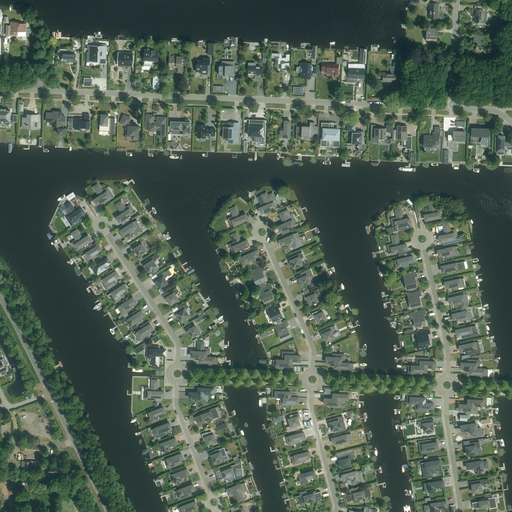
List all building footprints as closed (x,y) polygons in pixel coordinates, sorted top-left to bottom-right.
[(438,18),(439,4),(441,5),(441,1),(426,0),(426,4),(429,4),(428,17),(438,18)] [(475,22),(481,22),(486,22),(487,7),(481,6),(481,10),(476,9),(476,19),(475,19),(475,22)] [(11,34),(10,35),(15,35),(15,31),(18,31),(18,35),(18,36),(25,36),(26,36),(26,32),(27,23),(18,23),(18,22),(11,22),(11,25),(6,25),(6,33),(11,34)] [(427,28),(426,40),(437,41),(437,32),(434,32),(434,29),(430,29),(427,28)] [(474,35),(474,43),(478,44),(478,47),(476,47),(476,53),(486,54),(486,47),(483,47),(483,44),(484,44),(484,35),(474,35)] [(91,47),(90,59),(91,59),(94,59),(94,60),(97,60),(97,59),(99,59),(99,62),(105,62),(106,47),(98,46),(98,48),(91,47)] [(158,61),(158,53),(159,50),(145,49),(145,52),(144,60),(158,61)] [(118,55),(118,64),(126,64),(126,66),(133,66),(133,53),(124,52),(124,55),(118,55)] [(62,53),(62,62),(75,62),(75,53),(62,53)] [(289,71),(289,63),(284,63),(284,61),(289,61),(289,55),(286,54),(286,58),(281,58),(281,55),(280,54),(272,53),(272,58),(276,58),(275,68),(286,68),(285,71),(289,71)] [(186,59),(182,59),(182,57),(169,56),(169,67),(178,67),(178,73),(183,73),(183,67),(186,67),(186,59)] [(196,64),(196,72),(201,72),(201,74),(208,74),(208,64),(210,64),(210,59),(203,58),(203,61),(197,60),(197,64),(196,64)] [(335,71),(335,77),(338,77),(339,64),(322,64),(322,60),(321,73),(322,73),(322,70),(326,71),(326,73),(333,73),(333,71),(335,71)] [(262,66),(256,66),(256,63),(249,62),(248,66),(248,73),(258,74),(258,76),(262,76),(262,66)] [(219,65),(219,74),(226,75),(226,74),(228,74),(228,75),(234,75),(234,74),(238,74),(239,66),(234,66),(234,63),(222,63),(222,65),(219,65)] [(300,63),(300,67),(296,66),(296,72),(301,72),(301,78),(310,78),(311,70),(313,71),(313,77),(317,77),(317,67),(312,66),(312,63),(300,63)] [(358,78),(357,80),(363,80),(364,69),(364,64),(355,64),(349,64),(349,69),(350,69),(350,78),(358,78)] [(395,81),(396,74),(396,66),(390,66),(390,71),(391,71),(391,74),(383,73),(383,77),(383,79),(383,81),(387,81),(387,82),(393,82),(393,81),(395,81)] [(0,122),(1,122),(1,123),(2,123),(2,122),(2,120),(5,121),(5,122),(4,122),(4,123),(5,123),(10,123),(10,122),(10,120),(10,111),(11,111),(10,111),(6,111),(6,110),(6,109),(5,109),(2,109),(1,109),(1,110),(0,110),(0,122)] [(52,113),(51,112),(49,113),(47,113),(46,121),(54,122),(54,127),(61,127),(61,129),(58,129),(58,134),(64,134),(67,134),(67,129),(64,129),(64,125),(65,125),(65,121),(61,121),(62,112),(57,112),(57,113),(53,113),(52,113)] [(82,119),(75,118),(75,124),(75,129),(80,130),(80,127),(86,128),(90,128),(90,121),(89,121),(89,114),(84,114),(84,119),(82,119)] [(23,118),(23,124),(27,125),(27,128),(39,128),(39,120),(39,121),(35,120),(35,115),(28,115),(28,118),(23,118)] [(100,125),(99,131),(110,132),(110,135),(114,135),(115,118),(111,118),(110,118),(110,119),(108,119),(108,115),(100,115),(102,115),(101,125),(100,125)] [(124,115),(121,121),(120,123),(127,126),(126,128),(125,130),(128,131),(128,137),(134,137),(134,141),(139,141),(140,136),(138,136),(138,133),(140,127),(136,125),(135,127),(127,123),(130,117),(124,115)] [(146,122),(146,129),(149,129),(149,130),(155,131),(155,129),(157,129),(157,133),(165,133),(166,118),(158,117),(158,122),(157,122),(156,123),(154,123),(154,122),(153,122),(153,115),(147,115),(146,122)] [(247,119),(247,120),(249,120),(249,129),(249,135),(251,136),(255,136),(255,142),(261,142),(260,145),(264,145),(264,146),(265,121),(266,121),(266,120),(247,119)] [(189,120),(188,120),(187,120),(186,120),(185,120),(185,121),(184,121),(184,122),(184,123),(182,123),(182,122),(172,122),(172,128),(181,129),(182,128),(184,128),(183,132),(183,134),(183,135),(184,135),(184,136),(185,136),(185,137),(186,137),(187,137),(188,136),(189,136),(189,135),(190,135),(190,134),(190,123),(190,122),(190,121),(189,121),(189,120)] [(281,129),(281,136),(290,137),(290,121),(285,121),(285,129),(281,129)] [(222,124),(222,128),(224,129),(224,139),(224,137),(229,137),(229,142),(238,143),(239,129),(234,129),(234,122),(229,122),(229,126),(227,126),(227,124),(222,124)] [(297,126),(296,140),(302,140),(302,137),(302,136),(302,134),(306,135),(306,137),(310,137),(314,137),(315,122),(310,122),(310,127),(306,127),(306,126),(302,126),(302,127),(297,126)] [(321,146),(327,146),(339,147),(340,139),(338,139),(339,130),(329,129),(330,123),(322,123),(321,132),(324,132),(323,138),(321,138),(321,146)] [(348,124),(347,131),(352,131),(351,145),(357,146),(358,146),(358,150),(364,150),(364,146),(363,146),(363,131),(360,131),(360,132),(355,132),(355,124),(348,124)] [(198,125),(197,137),(205,138),(206,135),(215,136),(215,129),(208,129),(206,129),(206,126),(198,125)] [(371,125),(371,142),(371,141),(378,142),(378,137),(385,138),(385,139),(386,129),(375,128),(376,125),(371,125)] [(396,132),(396,137),(397,137),(397,139),(402,140),(402,143),(403,143),(403,146),(406,146),(406,149),(411,149),(412,136),(407,136),(407,126),(407,127),(402,127),(402,126),(398,126),(397,132),(396,132)] [(471,129),(471,140),(476,140),(476,135),(485,136),(482,143),(489,146),(489,148),(490,129),(479,129),(471,129)] [(448,134),(448,142),(453,142),(453,140),(465,141),(465,132),(453,131),(453,134),(448,134)] [(439,134),(433,134),(433,137),(430,137),(430,136),(424,135),(423,146),(424,146),(425,148),(425,150),(426,150),(428,150),(429,150),(431,150),(431,149),(431,147),(435,147),(435,145),(438,146),(439,143),(439,134)] [(499,136),(498,138),(496,137),(495,153),(506,154),(506,148),(511,148),(511,142),(506,142),(506,143),(504,143),(504,136),(499,136)] [(98,184),(93,188),(97,195),(99,194),(100,196),(94,200),(97,204),(103,200),(104,203),(113,197),(107,188),(103,191),(98,184)] [(76,196),(73,192),(66,197),(69,201),(76,196)] [(262,207),(260,208),(262,213),(279,205),(278,205),(273,193),(267,195),(266,193),(261,195),(265,203),(266,205),(262,207)] [(121,201),(116,204),(121,212),(121,211),(123,213),(117,217),(119,222),(135,211),(134,212),(130,205),(125,208),(121,201)] [(65,215),(71,224),(72,226),(81,221),(78,216),(84,212),(81,208),(75,212),(74,210),(75,209),(71,202),(65,206),(70,212),(65,215)] [(431,213),(424,215),(426,220),(444,216),(443,216),(441,209),(436,210),(434,202),(429,203),(430,211),(431,211),(431,213)] [(231,226),(231,227),(248,219),(246,214),(239,217),(238,215),(239,215),(235,207),(230,209),(234,216),(229,219),(232,226),(231,226)] [(392,227),(386,229),(387,232),(393,231),(408,228),(408,224),(411,223),(410,218),(403,220),(402,217),(403,217),(401,209),(396,210),(397,218),(392,219),(393,227),(392,227)] [(285,223),(278,226),(280,231),(298,223),(296,224),(293,217),(288,219),(285,211),(280,214),(283,221),(284,221),(285,223)] [(128,222),(119,228),(120,231),(123,235),(129,231),(131,233),(129,234),(130,234),(134,231),(137,236),(142,232),(135,221),(137,220),(136,220),(129,225),(128,222)] [(446,235),(439,236),(440,242),(442,241),(443,245),(465,240),(464,234),(460,235),(459,237),(457,237),(456,230),(450,231),(448,223),(443,224),(445,232),(446,235)] [(75,251),(77,249),(79,252),(92,244),(90,241),(91,240),(88,236),(82,240),(81,238),(81,237),(76,230),(72,233),(76,240),(72,243),(76,250),(75,250),(75,251)] [(232,252),(232,253),(249,245),(247,240),(240,243),(240,241),(240,240),(237,233),(232,235),(235,242),(230,245),(233,252),(232,252)] [(280,240),(282,245),(288,242),(289,245),(299,241),(296,233),(297,233),(280,240)] [(393,244),(388,245),(390,253),(388,253),(398,251),(399,256),(407,254),(406,249),(407,249),(406,244),(399,245),(398,243),(399,243),(397,235),(392,236),(393,244)] [(89,247),(91,250),(83,255),(83,256),(84,255),(88,261),(97,256),(95,253),(101,249),(99,245),(98,245),(97,243),(97,242),(89,247),(89,248),(89,247)] [(136,244),(131,247),(133,250),(135,249),(139,255),(146,250),(142,244),(140,245),(138,243),(136,244)] [(438,250),(439,255),(446,254),(447,257),(457,254),(455,247),(457,246),(456,246),(438,250)] [(243,265),(244,265),(245,267),(248,266),(247,264),(253,261),(252,258),(258,256),(256,251),(238,258),(239,259),(240,258),(243,265)] [(302,252),(288,258),(289,261),(291,261),(294,267),(302,264),(300,259),(304,256),(302,252)] [(150,271),(152,270),(154,273),(159,269),(157,266),(154,263),(160,256),(158,253),(142,263),(144,266),(145,265),(150,271)] [(412,256),(394,260),(394,261),(395,260),(397,268),(407,265),(407,263),(414,261),(412,256)] [(107,258),(91,268),(91,269),(92,268),(97,274),(106,269),(104,266),(110,263),(107,258)] [(450,272),(460,270),(466,269),(464,261),(460,262),(441,266),(443,271),(450,270),(450,272)] [(265,270),(263,266),(251,271),(257,285),(266,281),(265,277),(264,277),(261,272),(265,270)] [(116,271),(115,272),(113,269),(106,274),(107,277),(100,282),(101,281),(105,288),(106,290),(115,284),(114,282),(113,280),(119,276),(116,271)] [(169,269),(153,280),(154,283),(156,281),(160,288),(167,283),(165,279),(170,272),(171,272),(169,269)] [(310,282),(308,278),(313,276),(310,269),(300,273),(301,275),(296,277),(297,280),(299,279),(302,286),(310,282)] [(416,272),(403,275),(407,289),(417,287),(416,283),(415,283),(414,277),(417,276),(416,272)] [(445,282),(446,287),(453,286),(454,288),(452,288),(452,289),(459,287),(459,288),(463,287),(463,286),(464,286),(462,278),(464,278),(454,280),(453,278),(451,279),(451,281),(445,282)] [(127,289),(124,284),(108,295),(110,294),(115,303),(124,297),(121,293),(127,289)] [(271,284),(259,290),(265,303),(275,299),(273,295),(272,295),(270,290),(273,288),(271,284)] [(168,292),(163,295),(165,299),(167,298),(171,304),(178,299),(175,295),(179,291),(177,288),(168,293),(168,292)] [(318,289),(304,295),(305,298),(307,297),(310,304),(313,303),(315,305),(318,304),(317,301),(318,301),(316,296),(320,293),(318,289)] [(421,295),(420,291),(408,294),(411,308),(421,306),(420,302),(419,302),(418,296),(421,295)] [(449,298),(450,303),(457,302),(458,306),(461,305),(462,309),(469,307),(466,294),(467,294),(449,298)] [(133,298),(117,308),(118,307),(122,314),(131,308),(130,306),(136,302),(133,298)] [(189,316),(185,309),(189,307),(186,303),(178,308),(179,310),(174,313),(176,315),(177,314),(182,321),(189,316)] [(279,303),(267,308),(273,321),(283,317),(281,313),(280,314),(278,308),(281,307),(279,303)] [(126,316),(120,320),(122,323),(127,321),(131,327),(132,329),(139,325),(138,323),(140,321),(138,319),(144,315),(141,311),(140,309),(140,308),(131,314),(132,314),(133,316),(128,319),(126,316)] [(461,309),(452,311),(452,314),(454,319),(460,318),(461,320),(471,318),(470,310),(471,310),(462,312),(461,309)] [(319,310),(312,313),(313,316),(315,315),(318,322),(326,319),(323,312),(321,313),(319,310)] [(425,310),(410,313),(411,318),(413,317),(415,327),(426,325),(425,321),(424,321),(422,315),(426,314),(425,310)] [(204,313),(195,319),(197,323),(206,317),(204,313)] [(142,329),(134,334),(134,335),(135,334),(140,340),(144,337),(145,340),(150,337),(147,332),(153,328),(149,321),(140,327),(142,329)] [(275,326),(281,340),(291,335),(289,332),(288,332),(286,326),(289,325),(287,321),(275,326)] [(190,326),(185,329),(186,332),(188,331),(192,337),(199,332),(195,326),(193,327),(191,325),(190,326)] [(334,325),(320,332),(321,335),(323,334),(326,341),(334,337),(332,333),(336,329),(334,325)] [(457,330),(456,330),(457,335),(464,333),(465,338),(464,338),(464,339),(478,335),(476,325),(466,328),(465,325),(456,327),(457,330)] [(428,344),(430,344),(429,340),(428,340),(427,334),(430,333),(429,329),(416,332),(417,336),(419,336),(420,342),(416,343),(417,350),(428,347),(428,344)] [(478,341),(460,346),(461,351),(466,350),(468,349),(468,352),(469,354),(479,351),(479,350),(477,342),(478,342),(478,341)] [(153,357),(153,366),(158,366),(159,357),(158,357),(158,355),(165,355),(166,350),(158,350),(159,347),(160,347),(148,346),(148,357),(153,357)] [(209,357),(209,349),(197,349),(199,349),(199,351),(192,351),(191,356),(200,357),(209,357)] [(283,352),(283,360),(292,361),(300,361),(301,356),(293,355),(293,353),(295,353),(283,352)] [(344,363),(344,355),(332,354),(332,355),(334,355),(334,357),(327,357),(326,362),(335,363),(344,363)] [(200,357),(199,362),(207,362),(207,365),(205,365),(223,366),(223,365),(217,365),(217,358),(219,358),(219,357),(209,357),(200,357)] [(418,358),(417,366),(427,366),(427,367),(435,367),(435,362),(428,361),(428,359),(430,359),(418,358)] [(292,361),(283,360),(273,360),(274,360),(274,368),(268,367),(268,368),(286,368),(284,368),(285,366),(292,366),(292,361)] [(479,369),(479,361),(467,360),(467,361),(469,361),(469,363),(461,363),(461,368),(470,368),(479,369)] [(335,363),(334,368),(342,368),(342,370),(340,370),(340,371),(358,371),(352,371),(352,363),(354,364),(354,363),(344,363),(335,363)] [(417,366),(408,366),(409,366),(409,373),(403,373),(421,374),(419,374),(419,371),(426,372),(427,367),(427,366),(417,366)] [(470,368),(469,374),(476,374),(476,376),(475,376),(475,377),(493,377),(487,377),(487,369),(489,369),(479,369),(470,368)] [(158,381),(152,380),(152,388),(146,388),(146,399),(158,400),(158,399),(156,399),(156,397),(164,397),(164,392),(157,391),(157,389),(158,381)] [(198,388),(198,393),(207,393),(207,394),(217,394),(216,394),(216,386),(222,386),(204,385),(204,386),(206,386),(206,388),(198,388)] [(281,397),(290,397),(291,392),(283,391),(284,389),(285,389),(267,388),(273,389),(273,396),(271,396),(281,397)] [(333,394),(333,399),(342,399),(352,400),(351,400),(351,392),(357,392),(339,391),(339,392),(341,392),(341,394),(333,394)] [(198,393),(190,393),(190,398),(197,398),(197,401),(195,401),(207,401),(207,394),(207,393),(198,393)] [(425,403),(425,398),(418,397),(418,395),(420,395),(402,394),(408,395),(407,402),(406,402),(416,403),(416,402),(425,403)] [(281,397),(281,405),(293,405),(291,405),(291,402),(299,403),(299,397),(290,397),(281,397)] [(468,399),(468,404),(468,405),(477,405),(487,406),(487,405),(486,405),(486,398),(492,398),(474,397),(475,397),(475,400),(468,399)] [(333,399),(325,398),(324,404),(332,404),(332,406),(330,406),(330,407),(342,407),(342,399),(333,399)] [(416,402),(416,403),(415,410),(427,411),(426,411),(426,408),(433,408),(434,403),(425,403),(416,402)] [(468,405),(468,404),(460,404),(459,410),(467,410),(466,412),(465,412),(477,413),(477,405),(468,405)] [(204,414),(194,417),(195,418),(195,417),(197,423),(203,421),(212,417),(213,420),(213,419),(219,417),(216,408),(219,407),(218,406),(203,412),(203,413),(204,412),(204,414)] [(164,407),(149,413),(153,421),(160,418),(158,415),(166,412),(164,407)] [(299,416),(299,413),(293,415),(291,415),(291,418),(289,419),(291,426),(299,424),(297,417),(299,416)] [(343,416),(327,420),(328,423),(330,423),(332,430),(341,428),(339,423),(344,420),(343,416)] [(433,419),(418,421),(418,426),(424,426),(425,431),(433,430),(432,422),(434,422),(433,419)] [(170,423),(152,429),(152,430),(153,429),(156,436),(167,432),(166,432),(165,430),(171,428),(170,423)] [(470,433),(474,433),(474,436),(481,435),(480,428),(477,429),(476,423),(461,426),(462,431),(469,430),(470,433)] [(225,428),(223,424),(214,427),(216,432),(225,428)] [(296,434),(285,437),(285,438),(287,437),(289,445),(299,442),(300,442),(300,441),(299,442),(298,439),(305,437),(304,432),(303,433),(302,433),(301,430),(295,432),(296,434)] [(207,432),(202,434),(203,438),(205,437),(208,444),(216,441),(213,434),(211,435),(210,432),(208,433),(207,432)] [(351,433),(332,438),(334,444),(341,442),(341,444),(340,444),(340,445),(352,442),(349,434),(351,434),(351,433)] [(162,445),(159,446),(161,451),(164,450),(164,452),(171,449),(170,446),(177,443),(175,438),(161,444),(162,445)] [(430,441),(419,442),(421,453),(431,451),(431,449),(438,447),(437,442),(430,443),(430,441)] [(479,442),(464,444),(464,447),(466,447),(467,455),(476,453),(475,448),(480,446),(479,442)] [(217,450),(215,451),(209,453),(210,456),(212,455),(215,462),(223,459),(222,457),(227,455),(227,456),(227,455),(224,447),(217,450)] [(300,454),(290,456),(291,457),(292,456),(294,464),(306,461),(305,460),(304,461),(303,459),(310,457),(310,454),(309,451),(304,453),(304,450),(299,451),(300,454)] [(354,452),(337,457),(338,461),(340,460),(342,467),(351,465),(349,460),(356,457),(356,456),(354,452)] [(181,454),(163,460),(164,461),(165,460),(168,467),(179,463),(177,463),(177,461),(183,459),(181,454)] [(432,461),(421,463),(422,463),(424,474),(427,473),(427,476),(425,477),(432,476),(432,473),(435,472),(434,469),(434,466),(441,465),(440,460),(438,460),(438,458),(439,458),(439,457),(426,459),(426,460),(431,459),(432,461)] [(476,471),(477,471),(477,474),(483,473),(483,470),(483,468),(488,467),(487,462),(482,462),(482,461),(467,463),(468,468),(475,467),(476,471)] [(219,479),(225,477),(226,480),(231,478),(231,479),(235,478),(236,479),(242,476),(240,473),(238,468),(240,467),(239,463),(240,463),(219,471),(220,471),(221,472),(216,474),(217,474),(219,479)] [(50,467),(50,474),(60,475),(60,468),(50,467)] [(186,469),(185,467),(172,472),(173,474),(176,483),(183,480),(182,477),(189,474),(187,469),(186,469)] [(344,474),(342,475),(344,480),(351,478),(352,482),(353,481),(354,483),(352,484),(353,484),(364,481),(361,471),(357,472),(357,471),(352,472),(351,470),(343,472),(344,474)] [(316,476),(314,471),(296,476),(299,475),(302,483),(298,484),(302,483),(309,481),(308,478),(316,476)] [(489,479),(470,482),(470,485),(472,485),(473,492),(482,491),(481,486),(489,482),(489,479)] [(443,481),(428,483),(429,492),(437,491),(436,487),(444,486),(443,481)] [(245,482),(227,489),(229,494),(236,492),(237,494),(236,494),(239,502),(244,500),(241,492),(247,490),(244,483),(245,483),(245,482)] [(193,484),(175,491),(175,492),(177,491),(179,498),(191,494),(190,494),(189,494),(188,492),(195,489),(193,484)] [(364,497),(365,499),(366,503),(372,501),(369,488),(372,487),(372,486),(357,490),(356,488),(349,489),(351,494),(347,495),(348,495),(349,501),(355,499),(364,497)] [(300,495),(295,496),(295,497),(296,497),(296,500),(299,499),(300,505),(306,503),(307,504),(306,502),(315,499),(321,498),(320,492),(321,492),(321,491),(315,493),(315,491),(316,491),(307,493),(306,490),(299,492),(300,495)] [(493,494),(493,497),(482,499),(482,501),(472,503),(473,503),(474,508),(480,507),(480,508),(489,506),(490,508),(496,507),(495,497),(498,497),(497,494),(493,494)] [(445,499),(439,500),(437,500),(437,503),(431,503),(431,505),(425,506),(426,511),(432,511),(440,511),(440,508),(447,506),(446,501),(445,501),(445,499)] [(195,501),(178,508),(179,508),(180,511),(192,511),(191,511),(191,509),(197,506),(195,501)]
